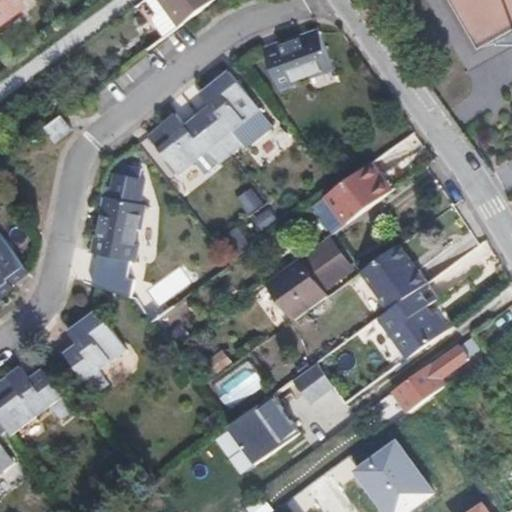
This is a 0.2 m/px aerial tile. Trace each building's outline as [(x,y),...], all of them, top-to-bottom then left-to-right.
[(0,0),(0,21),(21,5),(17,0),(0,0)] [(182,27),(161,0),(147,0),(158,14),(158,25),(167,38),(182,27)] [(161,0),(182,27),(217,0),(161,0)] [(333,67),(320,33),(283,46),(282,43),(265,49),(281,91),(298,84),(296,81),(333,67)] [(261,109),(231,72),(203,95),(213,107),(217,112),(204,122),(231,155),(244,145),(244,144),(233,131),(259,110),(261,109)] [(204,122),(217,112),(213,107),(200,117),(204,122)] [(259,110),(233,131),(244,144),(270,123),(259,110)] [(178,115),(150,138),(180,175),(196,162),(207,153),(218,166),(231,155),(204,122),(192,132),(188,127),(178,115)] [(74,129),(63,116),(46,129),(56,143),(74,129)] [(188,127),(192,132),(204,122),(200,117),(188,127)] [(207,153),(196,162),(207,175),(218,166),(207,153)] [(391,192),(371,163),(328,195),(348,223),(391,192)] [(114,198),(109,197),(100,235),(96,234),(92,252),(136,262),(139,244),(136,243),(144,205),(139,204),(144,184),(118,178),(114,198)] [(250,215),(265,205),(254,188),(238,199),(250,215)] [(0,296),(14,286),(0,268),(16,256),(0,234),(0,296)] [(350,272),(326,239),(268,282),(296,320),(328,297),(324,291),(350,272)] [(429,284),(400,245),(362,272),(390,311),(428,284),(429,284)] [(30,274),(16,256),(0,268),(14,286),(30,274)] [(439,300),(428,284),(390,311),(380,319),(410,360),(450,331),(438,315),(434,317),(428,309),(439,300)] [(128,349),(99,311),(71,333),(80,345),(84,350),(71,359),(97,394),(110,384),(100,370),(128,349)] [(189,335),(182,326),(174,332),(181,341),(189,335)] [(71,359),(84,350),(80,345),(67,355),(71,359)] [(441,381),(471,359),(461,346),(432,367),(430,365),(395,391),(410,413),(445,387),(441,381)] [(232,361),(223,351),(203,368),(211,378),(232,361)] [(215,383),(235,417),(271,395),(250,361),(215,383)] [(312,405),(336,388),(319,363),(295,381),(312,405)] [(23,367),(0,384),(0,417),(8,428),(12,434),(51,406),(61,420),(75,410),(49,375),(36,385),(33,380),(23,367)] [(33,380),(36,385),(49,375),(46,370),(33,380)] [(302,433),(275,395),(232,426),(249,449),(252,447),(263,461),(302,433)] [(221,420),(217,413),(204,422),(209,429),(221,420)] [(0,433),(8,428),(0,417),(0,472),(15,462),(0,441),(0,433)] [(329,471),(357,451),(347,438),(319,458),(329,471)] [(399,438),(356,468),(386,511),(411,511),(438,493),(399,438)] [(263,461),(252,447),(249,449),(247,451),(258,465),(263,461)] [(511,501),(511,459),(509,454),(484,471),(507,505),(511,501)] [(268,499),(249,507),(251,511),(269,511),(273,511),(268,499)]
